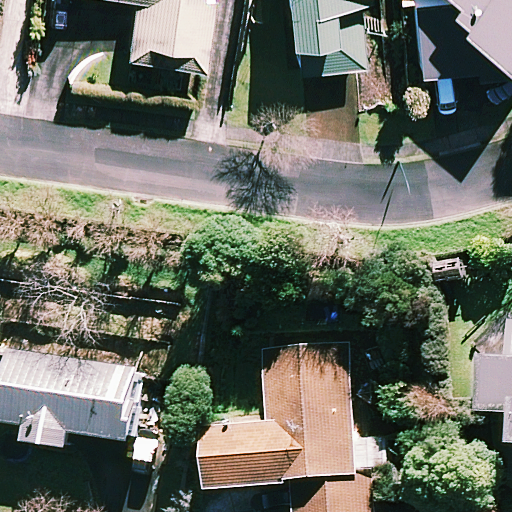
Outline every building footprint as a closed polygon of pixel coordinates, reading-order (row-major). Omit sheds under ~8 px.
[(136,0),(130,53),(205,63),(212,0),(136,0)] [(287,0),(291,67),(364,63),(360,0),(287,0)] [(511,0),(450,0),(457,5),(414,8),(418,70),(511,63),(511,0)] [(361,446),(352,344),(269,352),(275,427),(212,432),(217,492),(298,485),(300,511),(379,511),(376,469),(394,467),(392,444),(361,446)] [(149,371),(18,355),(10,424),(38,428),(36,446),(80,451),(82,437),(140,444),(149,371)] [(511,359),(484,359),(483,413),(511,413),(511,359)]
